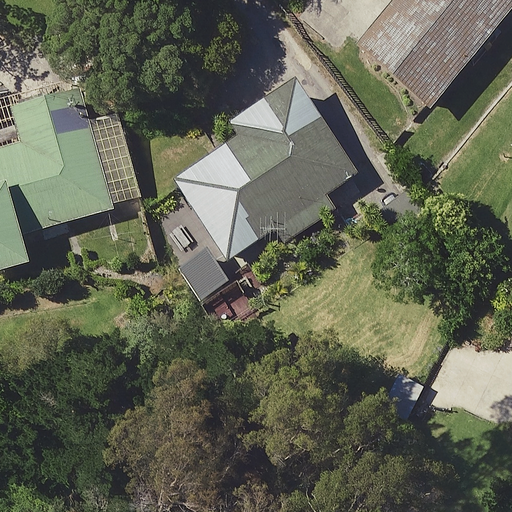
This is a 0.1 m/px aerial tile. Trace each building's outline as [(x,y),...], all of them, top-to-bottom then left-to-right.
[(511,26),(511,0),(418,0),(370,60),(440,116),(511,26)] [(0,83),(31,72),(6,8),(0,9),(0,83)] [(245,145),(177,192),(230,267),(390,156),(310,40),(245,85),(258,103),(230,123),(245,145)] [(142,208),(114,95),(24,118),(33,152),(0,160),(0,279),(40,270),(31,236),(142,208)] [(426,390),(397,376),(380,409),(409,423),(426,390)]
